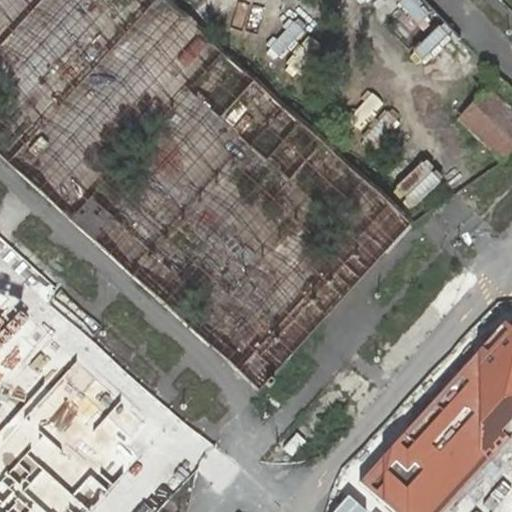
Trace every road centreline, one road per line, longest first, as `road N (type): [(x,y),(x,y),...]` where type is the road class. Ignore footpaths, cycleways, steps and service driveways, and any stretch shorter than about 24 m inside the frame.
road 1 (residential): [(274,511),(0,269)]
road 2 (unknown): [(238,481),(385,281),(450,210)]
road 3 (residential): [(511,270),(302,511)]
road 4 (unknown): [(342,0),(437,116),(455,153),(450,210)]
